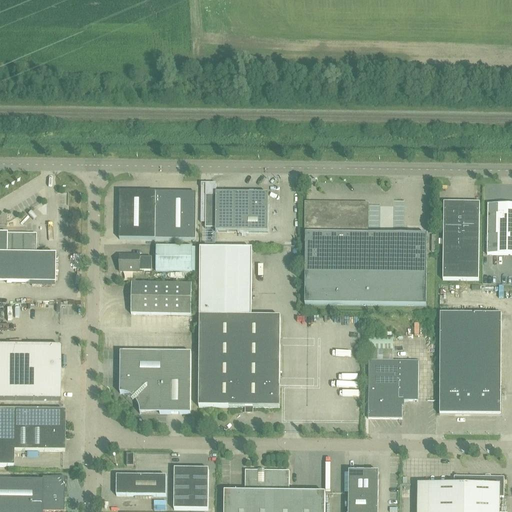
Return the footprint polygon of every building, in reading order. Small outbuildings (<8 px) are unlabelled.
[(119,240),(195,241),(196,194),(120,193),(119,240)] [(216,233),(268,233),(269,211),(269,194),(216,193),(216,196),(201,196),(200,209),(205,209),(205,229),(216,229),(216,233)] [(442,281),(479,281),(480,204),(444,203),(442,281)] [(305,306),(426,307),(427,236),(367,235),(367,205),(306,205),(305,276),(305,306)] [(487,255),(511,255),(511,205),(488,205),(487,255)] [(0,283),(54,284),(55,255),(36,254),(36,235),(0,234),(0,283)] [(192,273),(195,273),(195,248),(192,248),(156,248),(156,272),(192,273)] [(199,408),(279,409),(280,318),(251,318),(251,251),(199,250),(199,317),(199,408)] [(120,273),(140,273),(140,272),(151,272),(152,258),(140,258),(140,257),(120,257),(120,273)] [(131,315),(191,316),(192,286),(131,285),(131,315)] [(439,415),(500,416),(502,315),(441,314),(439,415)] [(376,331),(383,329),(381,322),(373,325),(376,331)] [(426,322),(415,323),(416,337),(427,336),(426,322)] [(392,351),(393,335),(368,334),(368,350),(392,351)] [(344,355),(361,355),(361,342),(344,342),(344,355)] [(60,347),(0,346),(0,400),(60,401),(60,347)] [(139,415),(190,415),(190,354),(120,353),(119,394),(121,395),(123,395),(125,396),(127,396),(129,397),(130,398),(132,399),(133,401),(134,402),(136,404),(137,405),(137,407),(138,409),(139,411),(139,413),(139,415)] [(368,420),(402,420),(402,402),(418,402),(418,362),(368,361),(368,420)] [(0,467),(13,468),(13,452),(64,453),(65,412),(14,411),(0,410),(0,467)] [(174,510),(208,511),(209,470),(175,470),(174,510)] [(224,511),(324,511),(325,495),(289,494),(289,472),(245,472),(245,494),(224,493),(224,511)] [(349,473),(348,487),(363,487),(364,473),(349,473)] [(363,502),(378,502),(379,473),(364,473),(363,487),(363,502)] [(116,496),(166,497),(167,477),(117,477),(116,496)] [(429,511),(499,511),(500,498),(504,498),(504,478),(454,477),(454,486),(430,485),(429,511)] [(0,511),(41,511),(42,511),(64,511),(64,478),(42,478),(42,481),(0,480),(0,511)] [(348,487),(348,502),(363,502),(363,487),(348,487)] [(348,502),(348,511),(378,511),(378,502),(363,502),(348,502)]
